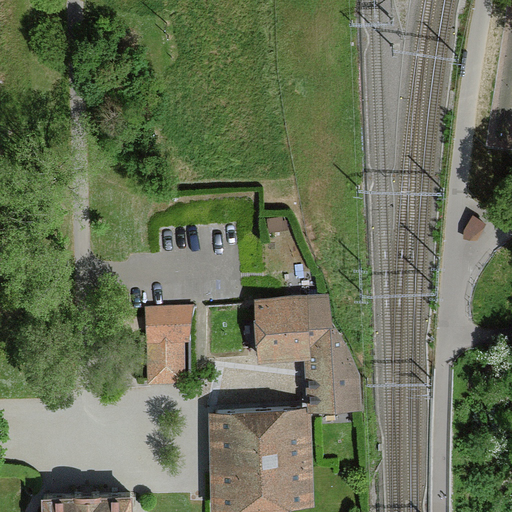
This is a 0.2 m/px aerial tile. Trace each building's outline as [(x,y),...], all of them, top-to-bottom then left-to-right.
[(486,222),(474,214),(464,228),(465,236),(470,240),(478,241),(486,222)] [(310,352),(313,407),(358,405),(357,368),(346,342),(333,320),(329,294),(258,301),(261,354),(310,352)] [(149,339),(189,338),(188,305),(148,308),(149,339)] [(150,353),(190,350),(189,338),(149,339),(150,353)] [(190,350),(150,353),(151,382),(191,379),(190,350)] [(308,503),(304,406),(216,411),(219,490),(220,508),(308,503)] [(131,511),(131,494),(45,496),(44,511),(131,511)]
